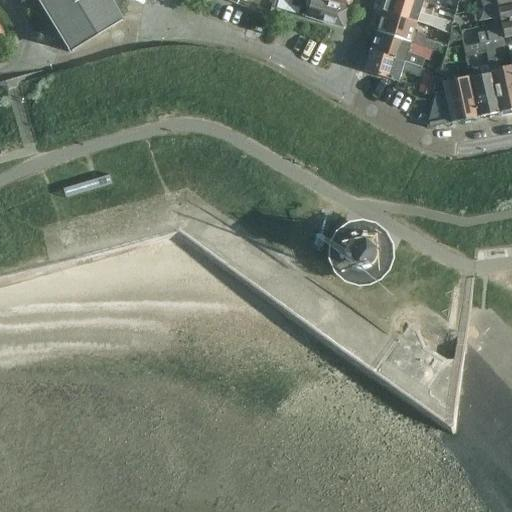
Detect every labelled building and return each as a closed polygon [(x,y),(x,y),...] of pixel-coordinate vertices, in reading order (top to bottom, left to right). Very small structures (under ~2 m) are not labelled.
[(66,49),(68,53),(121,21),(117,15),(108,0),(37,0),(67,49),(66,49)] [(108,0),(117,15),(123,0),(108,0)] [(277,0),(275,8),(296,14),(298,8),(290,5),(292,0),(277,0)] [(348,8),(321,0),(308,0),(304,17),(342,28),(348,8)] [(414,22),(448,33),(451,23),(417,12),(421,2),(416,0),(383,0),(381,11),(414,22)] [(511,0),(476,0),(474,0),(476,10),(511,2),(511,0)] [(497,15),(498,22),(511,19),(511,2),(476,10),(475,10),(477,20),(497,15)] [(443,54),(446,44),(424,37),(425,35),(411,31),(414,22),(381,11),(374,32),(411,44),(418,47),(418,46),(427,49),(431,51),(443,54)] [(483,43),(505,38),(511,36),(511,19),(498,22),(499,28),(480,32),(481,34),(476,35),(478,44),(483,43)] [(426,70),(431,51),(427,49),(418,46),(418,47),(411,44),(374,32),(369,51),(421,68),(426,70)] [(484,50),(506,45),(505,38),(483,43),(484,50)] [(485,52),(484,50),(483,43),(478,44),(462,47),(464,57),(485,52)] [(418,76),(421,68),(369,51),(363,71),(396,82),(400,71),(418,76)] [(511,109),(511,78),(509,65),(497,67),(495,58),(486,59),(489,71),(497,113),(511,109)] [(477,75),(475,66),(467,68),(469,77),(477,117),(497,113),(489,71),(477,75)] [(429,96),(431,92),(435,77),(423,74),(417,92),(429,96)] [(425,128),(477,117),(469,77),(441,83),(443,92),(433,92),(425,128)] [(112,185),(110,177),(64,190),(66,198),(112,185)] [(357,275),(363,274),(370,272),(371,270),(375,267),(378,262),(380,255),(379,248),(376,242),(371,236),(365,233),(357,232),(350,234),(344,238),(339,244),(337,251),(338,258),(340,265),(345,270),(350,273),(357,275)] [(406,323),(379,362),(380,363),(403,376),(420,387),(427,392),(429,390),(447,361),(425,347),(417,330),(406,323)]
